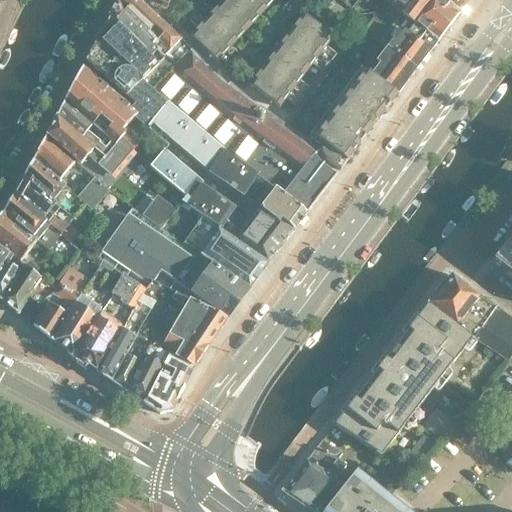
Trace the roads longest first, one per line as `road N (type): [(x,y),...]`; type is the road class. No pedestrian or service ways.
road 1 (secondary): [(187,460),(505,29)]
road 2 (residential): [(0,202),(99,0)]
road 3 (tertiary): [(187,460),(0,359)]
road 4 (tertiary): [(0,400),(168,492)]
road 5 (residential): [(511,296),(454,251),(493,227),(511,202)]
